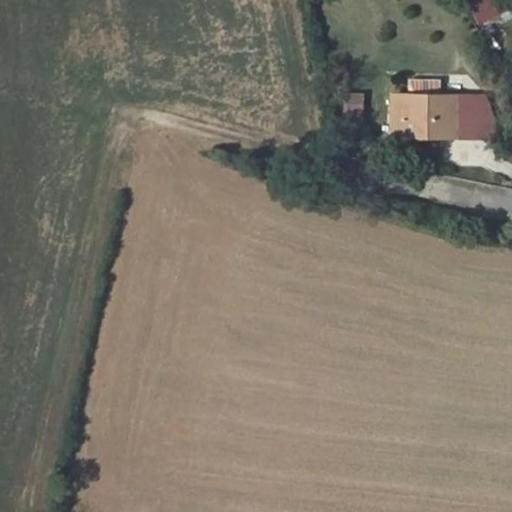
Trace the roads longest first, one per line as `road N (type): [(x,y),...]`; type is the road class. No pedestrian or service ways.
road 1 (track): [(331,163),(128,114),(108,171),(34,511)]
road 2 (residential): [(511,200),(331,163)]
